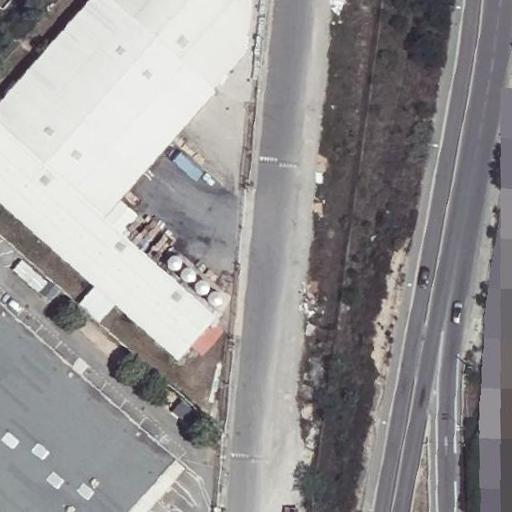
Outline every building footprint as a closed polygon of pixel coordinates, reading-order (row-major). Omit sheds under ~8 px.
[(0,101),(0,117),(110,217),(212,88),(112,0),(89,0),(17,83),(0,101)] [(112,0),(212,88),(246,50),(250,0),(112,0)] [(0,93),(0,101),(17,83),(13,79),(0,93)] [(110,217),(0,117),(0,200),(183,361),(221,317),(110,217)] [(0,303),(0,511),(133,511),(177,462),(0,303)]
